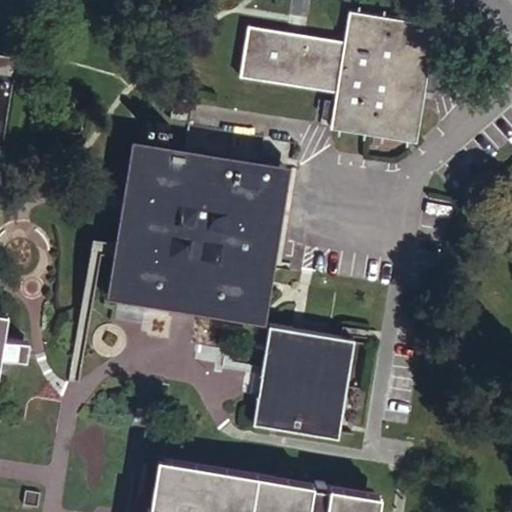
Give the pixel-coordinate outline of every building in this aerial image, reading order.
[(347,43),(252,27),(244,77),(340,93),(334,129),(420,143),(439,26),(353,13),(347,43)] [(17,63),(0,60),(0,151),(3,152),(17,63)] [(196,105),(176,101),(173,121),(193,124),(196,105)] [(288,168),(137,143),(113,293),(269,321),(288,168)] [(0,366),(2,358),(28,362),(31,343),(5,338),(8,313),(0,312),(0,366)] [(357,341),(272,327),(255,425),(340,439),(357,341)] [(374,511),(377,494),(160,458),(151,511),(374,511)]
